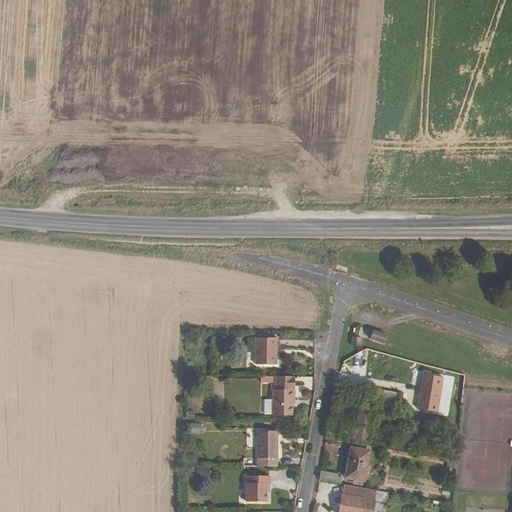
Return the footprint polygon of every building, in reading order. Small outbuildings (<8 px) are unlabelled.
[(386,339),(388,331),(374,327),(371,336),(386,339)] [(362,335),(353,333),(352,342),(360,344),(362,335)] [(255,338),(254,365),(272,366),(273,352),(275,352),(275,339),(255,338)] [(488,357),(503,361),(507,350),(492,345),(488,357)] [(409,394),(429,399),(436,368),(417,364),(409,394)] [(369,394),(395,399),(396,392),(381,390),(381,389),(370,388),(369,394)] [(274,391),(272,417),(292,418),(293,407),(293,401),(295,401),(295,392),(274,391)] [(370,423),(373,403),(362,401),(356,400),(352,420),(354,420),(351,437),(366,440),(368,423),(370,423)] [(190,424),(189,434),(200,434),(201,424),(190,424)] [(258,431),(257,466),(276,467),(276,431),(258,431)] [(380,442),(388,444),(388,441),(389,434),(381,433),(380,442)] [(388,441),(403,443),(404,437),(389,434),(388,441)] [(344,471),(363,475),(367,445),(349,441),(344,471)] [(317,474),(332,476),(333,469),(319,467),(317,474)] [(195,476),(195,468),(187,468),(187,475),(195,476)] [(246,476),(246,502),(267,502),(267,493),(267,484),(269,484),(269,476),(246,476)] [(370,511),(373,495),(363,493),(340,489),(336,510),(349,511),(370,511)]
